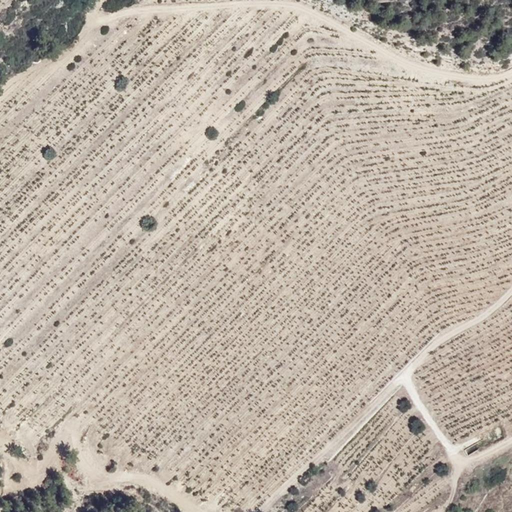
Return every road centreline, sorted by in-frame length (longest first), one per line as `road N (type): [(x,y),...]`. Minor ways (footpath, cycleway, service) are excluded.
road 1 (track): [(511,74),(499,80),(431,73),(294,8),(110,18),(97,15),(102,0)]
road 2 (track): [(511,442),(467,459),(447,446),(408,372),(435,342),(511,290)]
